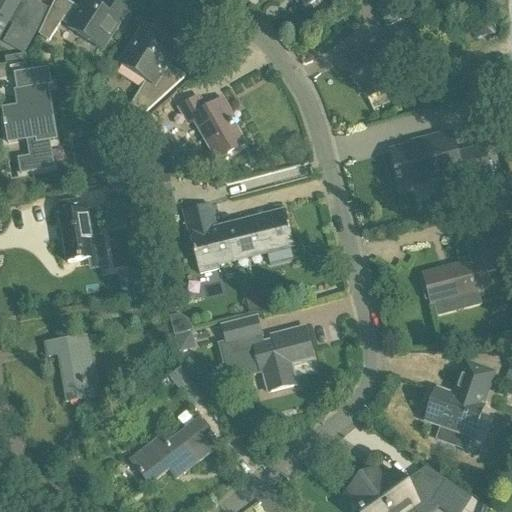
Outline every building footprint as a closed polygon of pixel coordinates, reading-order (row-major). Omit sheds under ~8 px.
[(0,0),(0,20),(5,24),(7,20),(14,24),(5,42),(16,48),(25,31),(36,13),(24,7),(28,0),(0,0)] [(55,0),(52,7),(38,35),(49,42),(61,22),(68,26),(67,28),(103,51),(128,12),(108,0),(105,0),(99,10),(85,1),(79,9),(64,0),(55,0)] [(405,3),(382,14),(389,27),(411,16),(405,3)] [(143,26),(119,64),(146,81),(131,106),(144,114),(186,76),(168,65),(172,60),(157,50),(164,39),(143,26)] [(382,45),(347,62),(347,63),(348,62),(360,89),(359,89),(360,90),(362,89),(367,99),(385,90),(380,80),(408,67),(393,36),(380,42),(382,45)] [(19,107),(3,109),(5,122),(4,123),(5,128),(6,128),(9,143),(24,141),(27,158),(19,160),(21,173),(58,168),(52,136),(54,136),(53,135),(52,135),(44,87),(53,86),(52,80),(63,78),(62,71),(51,73),(50,68),(14,74),(19,107)] [(198,97),(179,108),(189,124),(194,121),(217,160),(245,144),(228,115),(230,113),(223,100),(206,110),(198,97)] [(173,156),(154,125),(133,138),(152,168),(173,156)] [(413,148),(393,153),(400,178),(397,179),(398,182),(400,181),(404,196),(495,172),(488,147),(457,155),(451,134),(450,134),(450,135),(423,142),(423,141),(421,141),(423,149),(414,152),(413,148)] [(151,196),(172,192),(168,175),(141,181),(144,198),(151,196)] [(511,200),(511,176),(479,184),(485,207),(511,200)] [(72,199),(58,201),(61,220),(68,263),(109,257),(105,234),(101,235),(97,207),(85,209),(83,197),(72,199)] [(511,202),(491,207),(497,232),(511,227),(511,202)] [(184,212),(186,221),(212,214),(210,204),(184,212)] [(241,239),(231,242),(235,258),(265,251),(266,254),(294,247),(294,248),(295,248),(285,211),(284,211),(284,212),(237,223),(236,224),(241,239)] [(216,229),(212,214),(186,221),(200,274),(220,270),(218,263),(235,258),(231,242),(241,239),(236,224),(216,229)] [(462,266),(424,276),(425,276),(427,281),(422,283),(427,300),(431,299),(433,304),(432,305),(432,306),(493,290),(489,275),(511,269),(511,260),(506,240),(495,243),(494,238),(467,245),(471,260),(461,262),(462,266)] [(132,270),(136,294),(152,292),(148,267),(132,270)] [(267,288),(246,293),(250,310),(271,305),(267,288)] [(146,303),(99,311),(101,323),(148,316),(146,303)] [(227,344),(220,346),(229,381),(262,372),(268,394),(296,386),(291,365),(313,359),(305,329),(279,335),(280,340),(262,345),(260,337),(261,337),(256,319),(223,328),(227,344)] [(176,335),(179,351),(190,348),(194,342),(191,331),(176,335)] [(89,337),(46,345),(48,357),(60,355),(68,401),(65,401),(65,402),(100,396),(100,395),(98,396),(88,339),(90,338),(89,337)] [(431,397),(426,412),(429,414),(426,422),(441,427),(437,439),(468,450),(484,406),(482,405),(494,372),(465,362),(457,385),(459,386),(456,396),(437,390),(434,398),(431,397)] [(181,369),(171,378),(192,406),(203,398),(181,369)] [(188,406),(173,407),(174,418),(189,417),(188,406)] [(162,437),(131,461),(150,485),(170,470),(177,480),(220,447),(199,421),(168,445),(162,437)] [(394,472),(393,473),(394,475),(384,483),(376,472),(349,492),(355,501),(352,504),(358,511),(408,511),(410,511),(434,511),(439,509),(443,511),(462,511),(471,499),(445,481),(430,503),(429,504),(411,480),(404,485),(394,472)]
